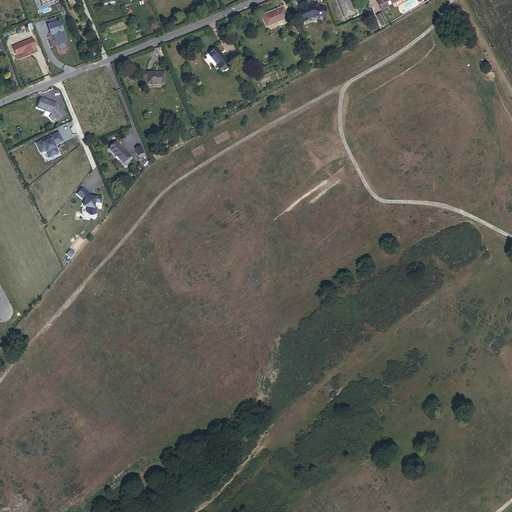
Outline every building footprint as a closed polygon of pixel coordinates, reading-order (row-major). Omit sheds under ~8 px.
[(267,21),(289,11),(284,0),(263,10),(267,21)] [(326,13),(328,2),(320,0),(301,0),(299,1),(300,4),(299,4),(303,15),(312,11),(320,13),(320,12),(326,13)] [(340,0),(345,9),(355,5),(352,0),(340,0)] [(380,6),(375,8),(380,17),(380,16),(384,14),(380,6)] [(295,27),(300,24),(297,16),(291,19),(295,27)] [(66,42),(58,23),(56,24),(55,22),(49,24),(50,27),(47,28),(51,37),(55,36),(58,45),(66,42)] [(35,45),(16,52),(20,60),(27,58),(28,61),(36,57),(34,54),(38,53),(35,45)] [(233,63),(230,60),(232,59),(228,54),(227,56),(218,45),(211,52),(220,62),(218,63),(225,70),(233,63)] [(218,63),(220,62),(211,52),(208,55),(216,65),(218,63)] [(145,84),(161,84),(161,73),(145,73),(145,75),(140,75),(140,86),(144,87),(145,84)] [(65,114),(56,106),(55,107),(52,104),(39,99),(36,109),(51,114),(57,121),(65,114)] [(55,146),(54,144),(56,143),(57,145),(63,142),(59,133),(37,144),(39,149),(44,146),(46,151),(50,158),(59,154),(55,146)] [(116,144),(109,151),(123,165),(130,158),(116,144)] [(132,159),(130,158),(123,165),(125,166),(132,159)] [(94,208),(95,202),(101,203),(102,197),(93,196),(92,197),(90,197),(88,195),(89,194),(83,188),(77,194),(82,198),(85,199),(84,206),(87,207),(86,212),(91,216),(96,214),(97,208),(94,208)]
